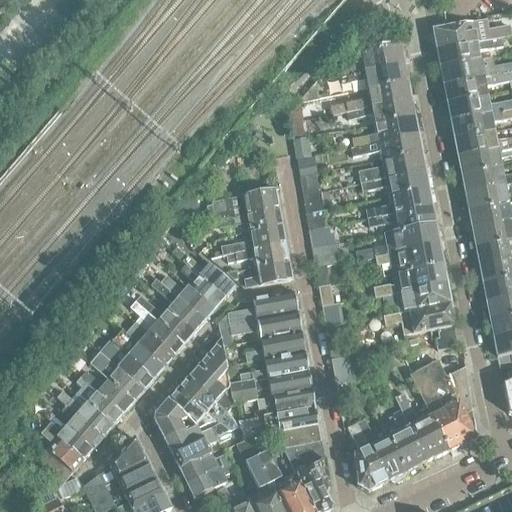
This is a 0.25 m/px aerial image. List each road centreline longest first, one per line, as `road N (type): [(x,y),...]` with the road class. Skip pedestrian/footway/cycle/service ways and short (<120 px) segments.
road 1 (residential): [(497,462),(413,29),(424,15)]
road 2 (residential): [(350,511),(283,155)]
